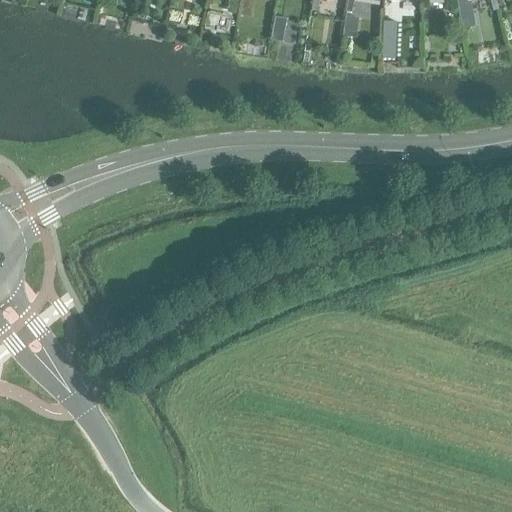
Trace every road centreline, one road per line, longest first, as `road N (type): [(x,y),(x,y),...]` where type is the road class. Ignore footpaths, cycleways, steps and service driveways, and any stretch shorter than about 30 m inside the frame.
road 1 (unclassified): [(80,403),(167,333),(228,299),(352,250),(511,203)]
road 2 (tertiary): [(117,172),(249,147),(422,151),(511,141)]
road 3 (tertiary): [(10,244),(117,172)]
road 4 (unclassified): [(148,511),(80,403)]
road 5 (tertiary): [(117,172),(68,178),(0,209)]
